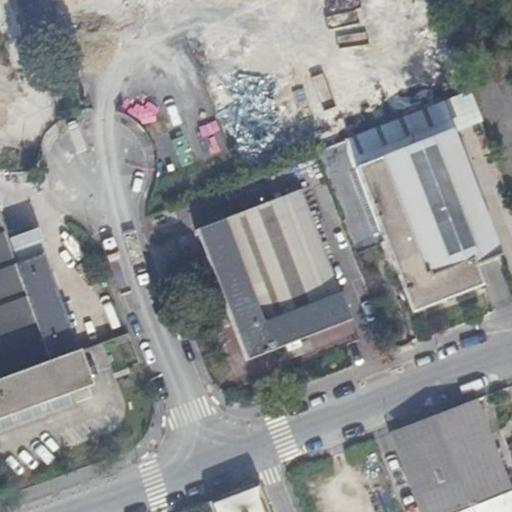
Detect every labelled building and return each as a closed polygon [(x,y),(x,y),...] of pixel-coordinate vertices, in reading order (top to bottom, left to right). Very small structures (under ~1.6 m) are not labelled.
[(403,294),(473,267),(501,257),(454,131),(358,169),(403,294)] [(196,230),(207,258),(218,285),(248,360),(353,319),(301,189),(196,230)] [(0,420),(114,380),(115,381),(131,376),(128,369),(139,365),(127,333),(77,351),(42,256),(16,265),(0,219),(0,420)] [(218,285),(207,258),(180,268),(191,295),(218,285)] [(481,288),(473,267),(403,294),(411,316),(481,288)] [(476,400),(390,434),(421,511),(453,511),(510,490),(476,400)] [(268,511),(257,484),(207,502),(210,511),(268,511)] [(511,511),(511,493),(511,494),(510,490),(453,511),(511,511)]
